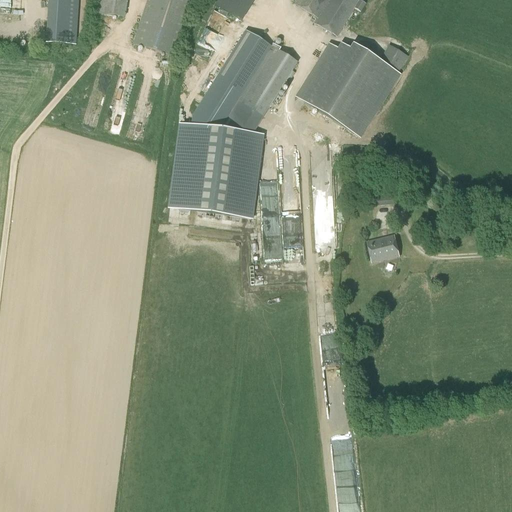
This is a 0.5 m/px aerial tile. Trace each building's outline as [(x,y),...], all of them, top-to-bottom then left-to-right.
[(124,19),(126,0),(95,0),(93,14),(124,19)] [(174,58),(193,0),(147,0),(133,45),(174,58)] [(217,0),(214,5),(238,21),(251,0),(217,0)] [(356,0),(295,0),(293,5),(316,20),(313,25),(337,39),(354,10),(360,13),(365,5),(356,0)] [(201,38),(211,41),(213,34),(204,31),(201,38)] [(291,72),(297,63),(270,47),(244,31),(203,96),(256,128),(285,81),(288,83),(294,74),(291,72)] [(349,50),(340,44),(336,50),(328,44),(294,98),(360,140),(400,75),(397,74),(407,58),(389,46),(379,62),(352,45),(349,50)] [(261,136),(180,125),(180,128),(169,209),(250,220),(261,136)] [(298,163),(281,163),(280,186),(298,186),(298,163)] [(376,207),(394,206),(394,197),(376,198),(376,207)] [(336,233),(333,213),(332,213),(330,198),(314,200),(319,236),(336,233)] [(372,264),(400,258),(395,237),(368,243),(372,264)]
